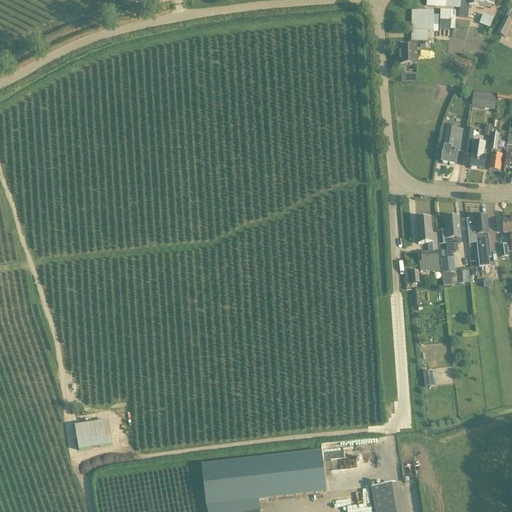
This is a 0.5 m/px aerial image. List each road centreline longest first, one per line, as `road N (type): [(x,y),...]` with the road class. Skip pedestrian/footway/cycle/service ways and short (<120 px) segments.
road 1 (unclassified): [(313,0),(131,25),(0,89)]
road 2 (unclassified): [(511,194),(400,180),(391,167),(374,4)]
